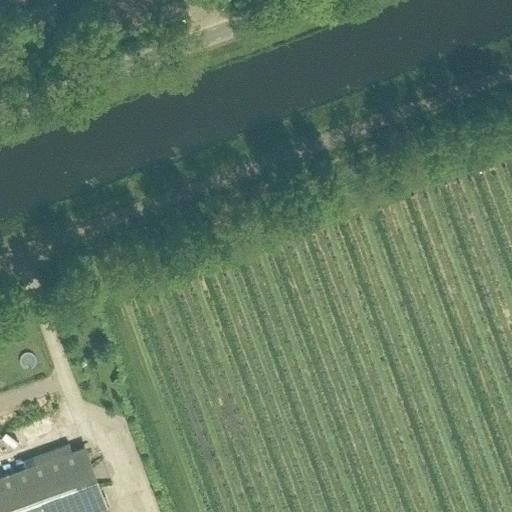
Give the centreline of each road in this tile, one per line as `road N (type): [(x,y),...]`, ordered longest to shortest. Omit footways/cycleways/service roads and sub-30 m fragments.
road 1 (unclassified): [(511,70),(0,256)]
road 2 (unclassified): [(0,116),(323,0)]
